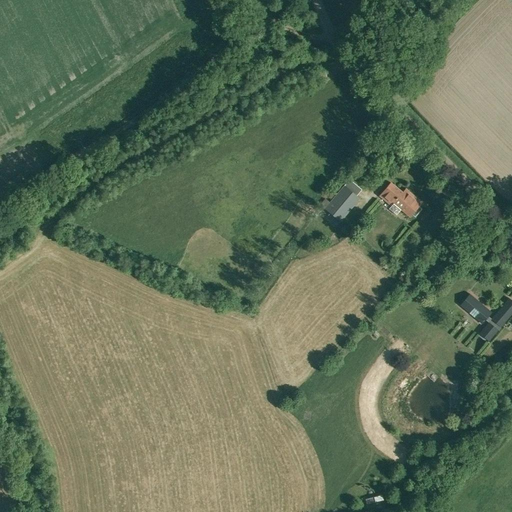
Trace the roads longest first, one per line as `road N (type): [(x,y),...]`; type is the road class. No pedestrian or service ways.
road 1 (track): [(0,206),(241,37),(254,20),(337,44)]
road 2 (track): [(346,55),(250,86),(61,204)]
road 3 (unclassified): [(511,226),(346,55),(317,0)]
